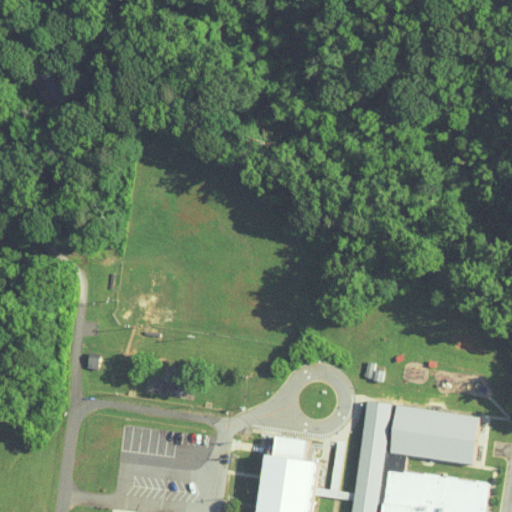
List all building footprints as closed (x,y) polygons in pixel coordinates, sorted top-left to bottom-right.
[(35,89),(53,108),(67,96),(44,71),(37,78),(42,83),(35,89)] [(363,375),(370,376),(373,362),(366,360),(363,375)] [(184,395),(185,387),(166,384),(165,392),(184,395)] [(485,511),(490,482),(406,470),(409,453),(474,462),(481,414),(369,398),(355,495),(352,511),(485,511)] [(259,511),(269,451),(278,452),(281,435),(309,440),(307,456),(321,458),(316,489),(312,511),(259,511)]
